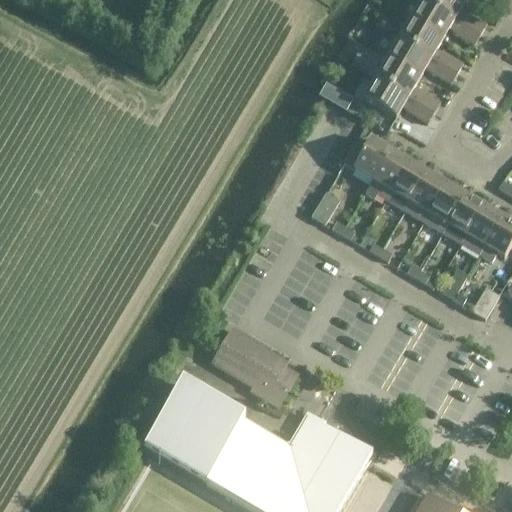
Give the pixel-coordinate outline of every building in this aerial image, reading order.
[(423,0),(421,4),(479,39),(486,28),(459,13),(465,3),(460,0),(423,0)] [(409,24),(441,43),(447,33),(474,48),(479,39),(421,4),(409,24)] [(398,43),(456,78),(462,68),(436,52),(441,43),(409,24),(398,43)] [(386,63),(418,82),(424,72),(450,88),(456,78),(398,43),(386,63)] [(375,83),(433,117),(439,107),(412,92),(418,82),(386,63),(375,83)] [(433,117),(375,83),(363,103),(395,122),(401,111),(427,127),(433,117)] [(336,91),(325,85),(318,97),(329,104),(336,91)] [(356,145),(343,166),(353,172),(353,173),(372,184),(389,154),(370,143),(366,151),(356,145)] [(377,198),(385,203),(408,165),(389,154),(372,184),(373,184),(365,198),(374,203),(377,198)] [(408,165),(385,203),(404,214),(426,176),(408,165)] [(426,176),(404,214),(422,225),(445,187),(426,176)] [(500,193),(510,200),(511,201),(511,190),(502,185),(500,193)] [(445,187),(422,225),(442,237),(464,198),(445,187)] [(311,221),(325,229),(339,205),(325,197),(311,221)] [(442,237),(460,247),(460,248),(483,209),(464,198),(442,237)] [(483,209),(460,248),(479,259),(501,220),(483,209)] [(511,226),(501,220),(479,259),(491,266),(496,257),(504,262),(511,247),(511,226)] [(340,238),(345,230),(336,225),(331,233),(340,238)] [(345,230),(340,238),(349,244),(354,236),(345,230)] [(377,260),(382,252),(373,247),(368,255),(377,260)] [(382,252),(377,260),(387,266),(391,258),(382,252)] [(415,282),(419,274),(411,269),(406,277),(415,282)] [(453,304),(457,297),(467,280),(456,273),(442,298),(453,304)] [(419,274),(415,282),(424,288),(429,280),(419,274)] [(485,291),(471,315),(485,323),(499,299),(485,291)] [(457,297),(453,304),(461,310),(466,302),(457,297)] [(252,391),(249,395),(277,412),(297,378),(284,370),(286,366),(232,333),(211,367),(252,391)] [(338,511),(371,457),(306,418),(287,450),(181,387),(143,450),(247,511),(338,511)] [(449,511),(426,498),(418,511),(449,511)]
